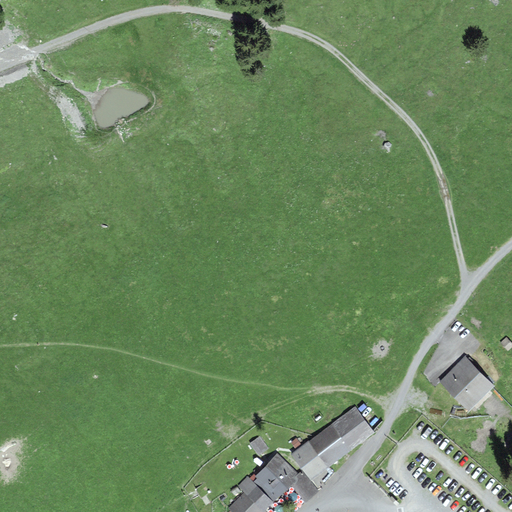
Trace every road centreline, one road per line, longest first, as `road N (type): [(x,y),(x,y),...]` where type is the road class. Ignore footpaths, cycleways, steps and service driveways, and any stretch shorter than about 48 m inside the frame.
road 1 (track): [(470,288),(424,139),(317,40),(254,20),(148,10),(0,67)]
road 2 (track): [(390,416),(418,356),(470,288)]
